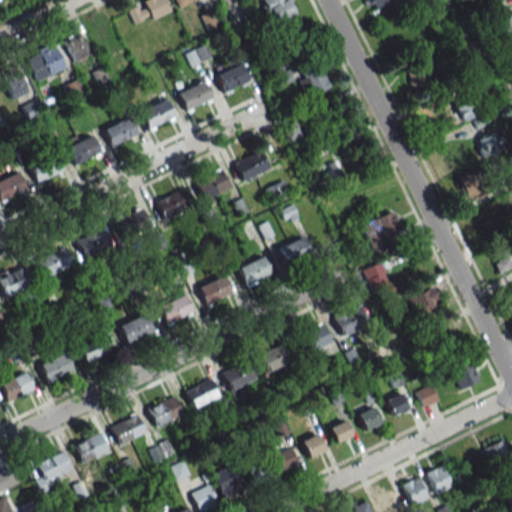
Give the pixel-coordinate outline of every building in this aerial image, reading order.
[(168,9),(164,0),(143,0),(125,9),(133,26),(168,9)] [(261,0),(269,23),(294,15),(289,0),(261,0)] [(367,0),(373,9),(389,0),(367,0)] [(199,15),(206,31),(221,24),(214,8),(199,15)] [(511,35),(511,17),(509,12),(495,20),(506,39),(511,35)] [(98,54),(115,47),(101,17),(85,25),(98,54)] [(69,60),(84,55),(77,33),(62,38),(69,60)] [(35,80),(62,67),(51,43),(23,57),(35,80)] [(225,57),(230,67),(213,74),(221,93),(246,82),(234,53),(225,57)] [(0,80),(9,99),(24,91),(11,64),(0,69),(0,80)] [(410,89),(427,84),(421,64),(404,70),(410,89)] [(89,72),(96,86),(108,81),(101,66),(89,72)] [(82,90),(75,78),(60,86),(66,99),(82,90)] [(184,111),(210,98),(201,79),(175,92),(184,111)] [(138,111),(146,128),(172,117),(165,99),(138,111)] [(452,105),(455,121),(479,115),(475,100),(452,105)] [(101,128),(109,146),(135,134),(127,116),(101,128)] [(304,138),(295,118),(283,123),(292,144),(304,138)] [(482,157),(502,147),(493,130),(474,141),(482,157)] [(64,144),(71,164),(97,154),(91,135),(64,144)] [(232,160),(238,178),(267,169),(262,151),(232,160)] [(26,165),(35,183),(61,171),(52,152),(26,165)] [(336,187),(340,163),(326,161),(322,185),(336,187)] [(455,178),(466,200),(486,189),(475,168),(455,178)] [(227,187),(219,169),(192,182),(201,200),(227,187)] [(0,199),(23,189),(15,171),(0,178),(0,199)] [(268,203),(287,194),(280,180),(261,189),(268,203)] [(162,220),(188,206),(178,188),(152,202),(162,220)] [(277,210),(283,224),(297,218),(290,204),(277,210)] [(483,236),(503,227),(494,206),(474,215),(483,236)] [(120,236),(147,227),(141,209),(114,218),(120,236)] [(358,224),(371,254),(403,241),(390,210),(358,224)] [(82,257),(108,244),(99,227),(73,240),(82,257)] [(274,248),(280,262),(307,249),(301,235),(274,248)] [(42,278),(68,265),(60,247),(33,259),(42,278)] [(511,249),(493,249),(493,269),(511,269),(511,249)] [(270,274),(260,255),(235,268),(244,287),(270,274)] [(360,269),(372,300),(397,291),(392,278),(385,280),(378,261),(360,269)] [(0,275),(0,292),(2,297),(30,283),(22,265),(0,275)] [(204,304),(230,291),(221,274),(195,287),(204,304)] [(155,307),(165,325),(189,311),(179,294),(155,307)] [(366,322),(357,304),(331,318),(339,335),(366,322)] [(430,306),(422,304),(420,312),(429,313),(430,306)] [(150,330),(141,313),(115,326),(125,343),(150,330)] [(428,331),(438,349),(457,338),(448,321),(428,331)] [(295,332),(299,351),(328,344),(324,325),(295,332)] [(110,352),(103,334),(76,344),(83,362),(110,352)] [(257,353),(263,371),(290,361),(283,343),(257,353)] [(36,364),(44,382),(71,370),(63,352),(36,364)] [(447,368),(457,389),(477,380),(467,359),(447,368)] [(0,382),(0,390),(5,401),(31,388),(23,371),(0,382)] [(191,409),(217,398),(208,378),(182,390),(191,409)] [(412,391),(419,407),(436,400),(430,384),(412,391)] [(381,400),(388,416),(405,409),(397,392),(381,400)] [(145,408),(153,425),(179,413),(171,396),(145,408)] [(362,431),(379,421),(370,405),(353,414),(362,431)] [(142,433),(134,414),(108,425),(115,443),(142,433)] [(326,427),(334,443),(351,435),(343,419),(326,427)] [(71,443),(78,461),(105,451),(98,433),(71,443)] [(305,457),(322,451),(316,434),(299,439),(305,457)] [(488,465),(510,453),(502,438),(480,450),(488,465)] [(269,454),(279,472),(296,462),(286,445),(269,454)] [(38,476),(32,478),(37,490),(70,474),(59,451),(32,463),(38,476)] [(175,480),(187,474),(180,460),(168,467),(175,480)] [(242,469),(251,486),(267,478),(258,461),(242,469)] [(0,491),(10,487),(2,465),(0,465),(0,491)] [(449,486),(437,465),(423,473),(435,494),(449,486)] [(219,499),(236,493),(228,466),(211,472),(219,499)] [(410,506),(425,499),(414,477),(399,485),(410,506)] [(189,490),(194,510),(212,506),(208,485),(189,490)] [(375,496),(382,511),(394,511),(401,509),(392,488),(375,496)] [(0,511),(9,511),(2,496),(0,497),(0,511)] [(343,510),(343,511),(369,511),(364,500),(343,510)]
